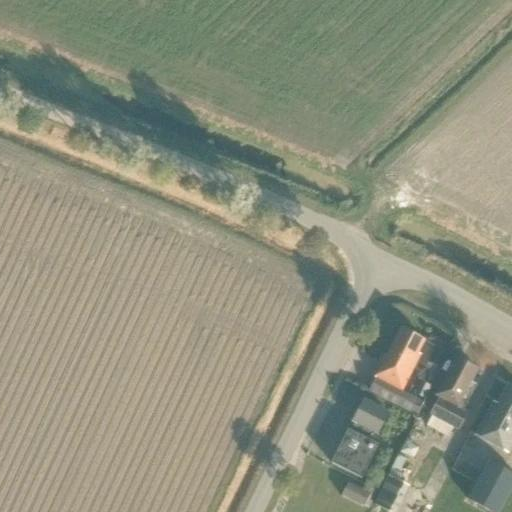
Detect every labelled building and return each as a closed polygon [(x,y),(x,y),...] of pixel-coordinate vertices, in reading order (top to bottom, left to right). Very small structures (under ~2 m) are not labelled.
[(402,391),(420,354),(418,353),(424,340),(401,328),(385,359),(384,359),(368,391),(409,411),(415,398),(402,391)] [(428,361),(440,367),(447,352),(435,346),(428,361)] [(476,385),(471,382),(478,369),(456,357),(436,395),(439,397),(432,412),(431,414),(458,430),(468,412),(463,410),(476,385)] [(424,399),(430,386),(420,381),(414,394),(424,399)] [(511,387),(508,386),(498,404),(494,402),(475,435),(507,453),(511,444),(511,387)] [(429,392),(422,407),(432,412),(439,397),(436,395),(436,396),(433,394),(429,392)] [(363,400),(353,421),(348,430),(331,463),(361,478),(378,445),(371,441),(375,432),(378,434),(388,413),(363,400)] [(399,473),(406,459),(398,455),(391,469),(399,473)] [(511,475),(489,462),(467,500),(487,511),(499,511),(511,489),(511,475)] [(402,475),(399,473),(391,469),(387,476),(399,482),(402,475)] [(396,511),(409,487),(399,482),(387,476),(374,504),(389,511),(396,511)] [(362,505),(368,493),(348,483),(342,495),(362,505)]
